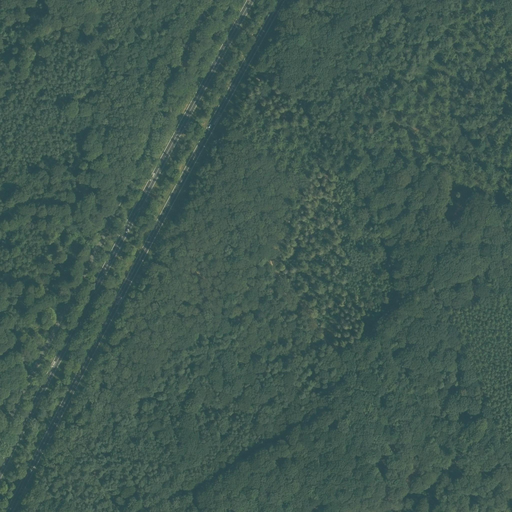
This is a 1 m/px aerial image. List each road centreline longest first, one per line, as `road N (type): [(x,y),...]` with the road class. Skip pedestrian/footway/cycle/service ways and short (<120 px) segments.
road 1 (primary): [(10,511),(282,0)]
road 2 (primary): [(252,0),(0,476)]
road 3 (unclassified): [(0,434),(210,0)]
road 4 (track): [(54,511),(98,470),(129,424),(290,290)]
road 5 (track): [(353,179),(389,101),(444,42),(460,0)]
road 6 (track): [(290,290),(267,259),(290,217),(291,197),(318,156)]
road 7 (track): [(377,333),(384,383),(362,436),(362,480)]
road 8 (track): [(478,228),(377,333)]
road 9 (track): [(390,314),(391,266),(353,179)]
road 10 (track): [(377,333),(336,350),(290,290)]
road 11 (track): [(76,0),(56,37),(0,91)]
